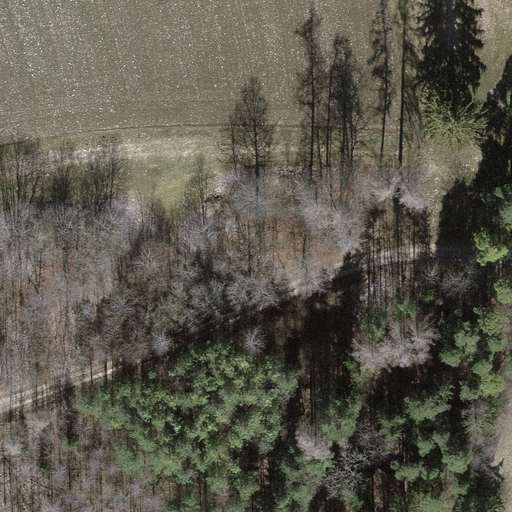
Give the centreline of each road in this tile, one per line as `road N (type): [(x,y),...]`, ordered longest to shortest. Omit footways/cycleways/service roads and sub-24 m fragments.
road 1 (track): [(511,259),(409,254),(342,268),(0,405)]
road 2 (track): [(382,260),(247,511)]
